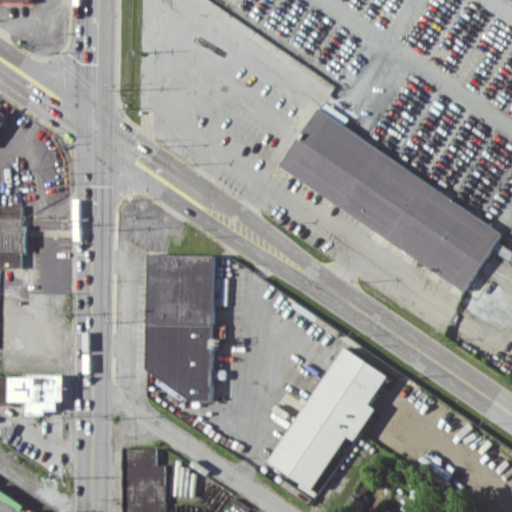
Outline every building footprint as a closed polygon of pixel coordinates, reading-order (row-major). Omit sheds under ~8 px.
[(276,162),(317,102),(505,232),(463,292),(276,162)] [(23,204),(0,204),(0,229),(0,235),(0,234),(0,267),(23,267),(23,251),(28,251),(28,227),(23,227),(23,204)] [(214,390),(217,254),(151,253),(148,388),(214,390)] [(273,463),(316,489),(349,435),(358,440),(378,407),(373,404),(391,373),(344,345),(273,463)] [(0,374),(0,401),(29,402),(29,414),(47,414),(47,410),(59,409),(59,400),(65,400),(65,374),(0,374)] [(59,454),(36,439),(29,451),(52,465),(59,454)] [(167,511),(167,464),(159,464),(159,447),(126,447),(125,511),(167,511)] [(401,473),(386,465),(378,479),(393,487),(401,473)]
